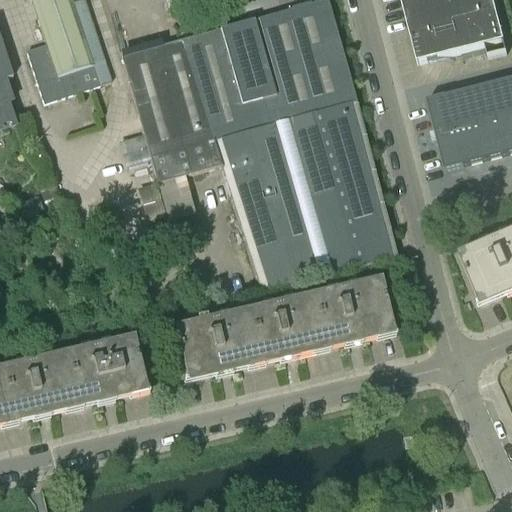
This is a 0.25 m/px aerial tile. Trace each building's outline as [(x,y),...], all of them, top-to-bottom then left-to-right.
[(99,90),(72,7),(69,0),(28,0),(45,50),(26,56),(43,108),(99,90)] [(120,61),(103,0),(90,0),(83,3),(72,7),(99,90),(126,81),(120,61)] [(491,0),(399,0),(417,69),(504,46),(491,0)] [(396,264),(326,3),(184,43),(219,170),(260,296),(396,264)] [(184,43),(120,61),(126,81),(142,138),(149,165),(156,188),(219,170),(184,43)] [(0,47),(0,135),(14,130),(6,107),(11,105),(4,84),(11,81),(0,47)] [(446,174),(511,156),(511,83),(428,106),(446,174)] [(149,165),(142,138),(118,145),(126,171),(149,165)] [(196,232),(193,220),(166,227),(169,239),(196,232)] [(511,294),(511,236),(458,260),(479,309),(511,294)] [(391,336),(379,285),(315,299),(328,351),(391,336)] [(315,299),(276,309),(252,314),(264,366),(328,351),(315,299)] [(185,385),(254,369),(264,366),(252,314),(172,333),(185,385)] [(132,343),(68,358),(81,409),(144,394),(132,343)] [(81,409),(68,358),(5,373),(17,424),(81,409)] [(0,428),(7,426),(17,424),(5,373),(0,373),(0,428)]
